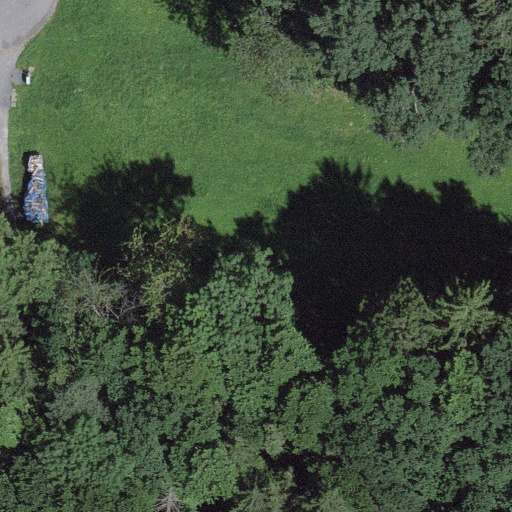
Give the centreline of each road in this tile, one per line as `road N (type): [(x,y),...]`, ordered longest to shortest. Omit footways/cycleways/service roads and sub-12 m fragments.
road 1 (track): [(3,227),(511,293)]
road 2 (track): [(209,511),(145,486),(82,391),(3,227),(0,184)]
